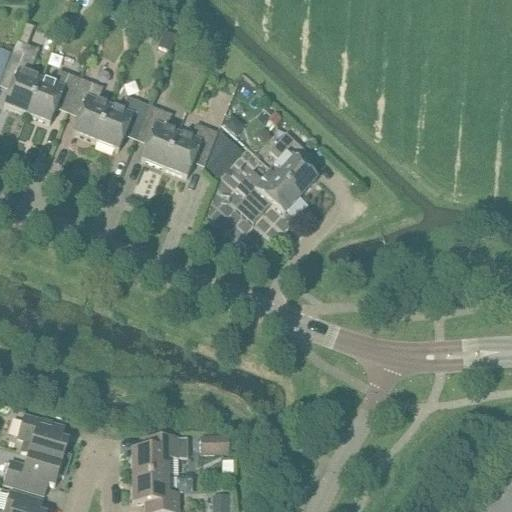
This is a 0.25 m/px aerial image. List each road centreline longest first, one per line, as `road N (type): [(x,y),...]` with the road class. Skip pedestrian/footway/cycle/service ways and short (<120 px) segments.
road 1 (tertiary): [(268,312),(0,208)]
road 2 (residential): [(268,312),(284,271),(342,207)]
road 3 (tertiary): [(389,358),(268,312)]
road 4 (residential): [(315,511),(374,398)]
road 5 (tertiary): [(511,352),(389,358)]
